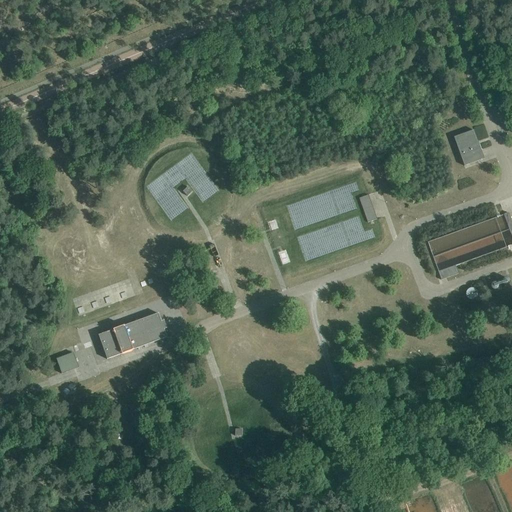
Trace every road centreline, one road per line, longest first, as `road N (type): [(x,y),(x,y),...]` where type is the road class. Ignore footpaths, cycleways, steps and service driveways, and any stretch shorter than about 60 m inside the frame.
road 1 (unclassified): [(0,113),(252,0)]
road 2 (unknown): [(300,291),(409,251),(426,290),(511,262)]
road 3 (unclassified): [(449,0),(511,171)]
